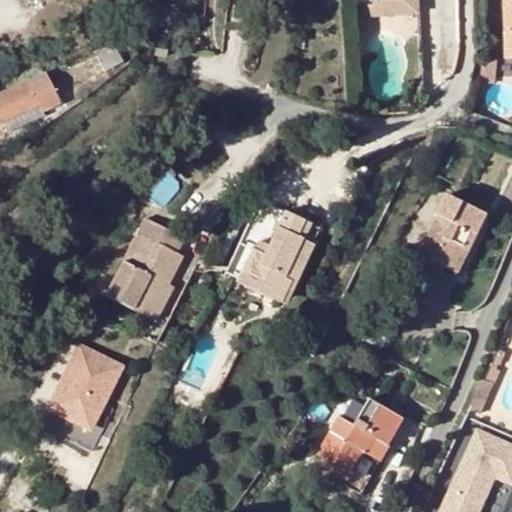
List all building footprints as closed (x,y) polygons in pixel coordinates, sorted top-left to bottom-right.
[(372,0),(373,2),(373,12),(417,9),(417,0),(372,0)] [(373,12),(373,2),(358,2),(357,12),(373,12)] [(114,47),(95,56),(103,72),(121,62),(114,47)] [(0,123),(1,123),(37,105),(41,112),(58,105),(43,72),(0,92),(0,123)] [(364,88),(352,88),(352,105),(364,105),(364,88)] [(42,116),(41,112),(37,105),(1,123),(6,132),(42,116)] [(471,231),(477,234),(485,214),(446,195),(419,253),(435,260),(453,269),(471,231)] [(263,254),(251,248),(240,243),(225,277),(279,302),(288,282),(292,284),(303,260),(293,255),(300,239),(293,235),(300,220),(283,211),(268,244),(263,254)] [(105,294),(133,309),(141,294),(162,305),(172,287),(168,284),(182,257),(175,254),(183,238),(145,219),(105,294)] [(293,255),(303,260),(318,228),(300,220),(293,235),(300,239),(293,255)] [(458,272),(477,234),(471,231),(453,269),(458,272)] [(256,238),(251,248),(263,254),(268,244),(256,238)] [(435,260),(419,253),(415,261),(430,269),(435,260)] [(388,292),(376,286),(369,300),(380,306),(388,292)] [(155,320),(162,305),(141,294),(133,309),(155,320)] [(118,366),(78,346),(47,407),(88,427),(118,366)] [(400,419),(370,400),(354,425),(340,416),(317,453),(331,462),(352,475),(375,438),(386,444),(400,419)] [(484,511),(486,508),(494,511),(504,511),(511,496),(511,439),(482,425),(439,511),(484,511)] [(348,481),(352,475),(331,462),(328,468),(348,481)]
